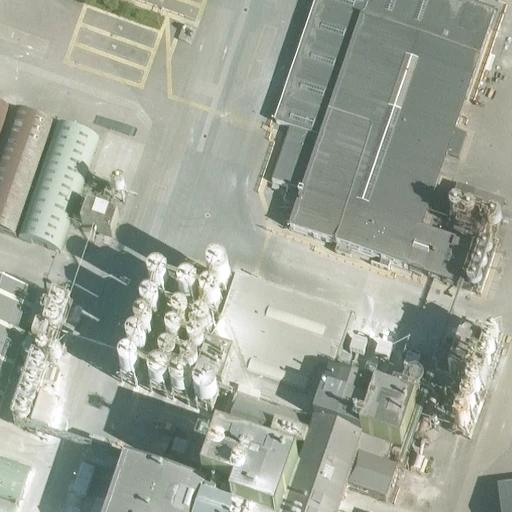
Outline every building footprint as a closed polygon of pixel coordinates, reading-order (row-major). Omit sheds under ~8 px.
[(372,265),(390,271),(392,264),(460,287),(473,249),(422,229),(495,13),(458,0),(318,0),(277,123),(291,128),(273,183),(290,189),(285,203),(299,207),(291,230),(374,258),(372,265)] [(0,148),(0,231),(16,237),(52,123),(12,110),(0,148)] [(99,233),(93,250),(103,253),(108,236),(112,238),(123,206),(113,203),(110,214),(89,207),(82,227),(99,233)] [(75,511),(71,511),(70,511),(338,511),(347,489),(386,503),(418,409),(414,407),(416,402),(404,398),(402,403),(378,395),(378,396),(374,394),(375,390),(363,386),(362,390),(343,384),(349,367),(338,364),(354,318),(276,292),(276,294),(237,281),(213,349),(209,347),(197,382),(241,397),(225,443),(220,441),(203,487),(206,488),(204,492),(130,467),(132,460),(111,453),(113,449),(110,444),(97,440),(92,443),(86,459),(89,463),(87,468),(86,468),(76,496),(88,500),(83,511),(75,511)] [(0,282),(0,416),(1,417),(31,327),(37,329),(33,341),(30,340),(24,358),(36,362),(35,365),(15,424),(41,433),(50,436),(59,407),(43,402),(49,384),(56,387),(61,374),(77,327),(79,328),(84,315),(67,310),(69,306),(0,282)] [(464,334),(449,376),(467,383),(482,341),(464,334)]
